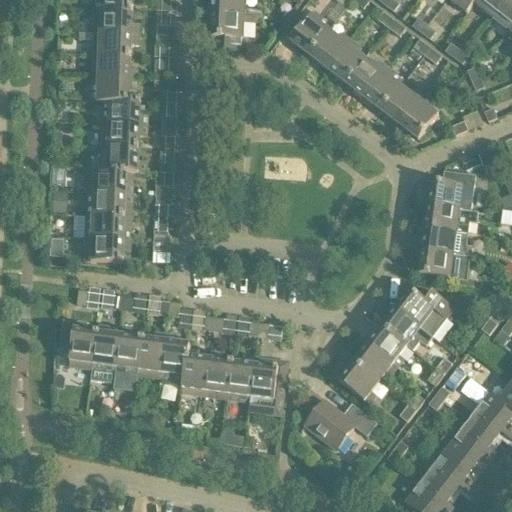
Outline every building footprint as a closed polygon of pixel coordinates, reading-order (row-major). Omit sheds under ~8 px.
[(140,0),(96,0),(96,13),(133,14),(133,2),(140,2),(140,0)] [(207,7),(206,18),(245,19),(244,26),(255,26),(255,12),(245,12),(245,0),(214,0),(214,7),(207,7)] [(370,5),(363,0),(355,0),(353,4),(364,13),(370,5)] [(386,8),(392,0),(391,0),(378,0),(377,2),(386,8)] [(400,7),(392,0),(386,8),(394,15),(400,7)] [(446,0),(468,17),(476,7),(474,6),(478,0),(446,0)] [(511,0),(478,0),(474,6),(476,7),(511,35),(511,0)] [(255,12),(255,26),(264,27),(265,13),(255,12)] [(133,14),(96,13),(95,36),(139,38),(140,27),(132,26),(133,14)] [(310,59),(329,34),(320,27),(323,22),(314,15),(291,44),(310,59)] [(389,32),(395,24),(384,15),(378,24),(389,32)] [(247,55),(248,41),(244,41),(244,26),(245,19),(206,18),(206,28),(213,29),(212,42),(218,42),(218,53),(247,55)] [(422,37),(428,28),(419,22),(413,30),(422,37)] [(406,33),(395,24),(389,32),(400,41),(406,33)] [(157,28),(157,38),(171,39),(171,29),(157,28)] [(428,28),(422,37),(430,43),(436,35),(428,28)] [(329,34),(310,59),(328,73),(351,43),(343,37),(339,42),(329,34)] [(95,36),(94,59),(131,60),(131,48),(139,48),(139,38),(95,36)] [(171,39),(157,38),(157,48),(170,49),(171,39)] [(452,47),(446,55),(454,61),(461,53),(465,47),(458,42),(453,48),(452,47)] [(351,43),(328,73),(346,87),(365,62),(356,55),(359,50),(351,43)] [(425,60),(431,52),(420,43),(414,51),(425,60)] [(442,60),(431,52),(425,60),(436,68),(442,60)] [(469,60),(461,53),(454,61),(463,68),(469,60)] [(94,59),(93,81),(137,83),(138,72),(131,72),(131,60),(94,59)] [(375,69),(365,62),(346,87),(364,101),(387,71),(378,64),(375,69)] [(387,71),(364,101),(382,115),(401,90),(392,82),(396,78),(387,71)] [(472,85),(481,81),(477,71),(468,74),(472,85)] [(156,74),(155,84),(169,84),(170,74),(156,74)] [(137,83),(93,81),(92,105),(104,106),(104,105),(129,106),(129,104),(130,94),(137,94),(137,83)] [(485,91),(481,81),(472,85),(476,95),(485,91)] [(169,84),(155,84),(155,94),(169,94),(169,84)] [(411,97),(401,90),(382,115),(400,129),(423,99),(415,92),(411,97)] [(432,106),(423,99),(400,129),(419,143),(438,118),(428,110),(432,106)] [(104,105),(104,106),(103,128),(148,129),(148,118),(141,118),(141,105),(129,104),(129,106),(104,105)] [(489,125),(498,121),(494,111),(485,115),(489,125)] [(467,123),(465,124),(452,129),(455,138),(468,133),(467,130),(481,124),(476,112),(465,117),(467,123)] [(163,130),(177,130),(177,120),(163,120),(163,130)] [(103,128),(102,150),(139,152),(140,140),(147,140),(148,129),(103,128)] [(177,130),(163,130),(162,140),(176,140),(177,130)] [(102,150),(101,172),(101,174),(127,175),(127,176),(146,176),(146,164),(139,164),(139,152),(102,150)] [(499,150),(479,158),(483,171),(504,163),(499,150)] [(175,176),(175,174),(175,166),(161,166),(161,176),(175,176)] [(89,172),(88,196),(133,198),(133,187),(126,187),(127,176),(127,175),(101,174),(101,172),(89,172)] [(471,214),(476,179),(444,174),(442,186),(431,185),(428,209),(465,213),(471,214)] [(156,198),(170,199),(170,189),(156,188),(156,198)] [(51,195),(51,216),(66,216),(66,195),(51,195)] [(133,198),(88,196),(87,219),(125,220),(125,208),(132,208),(133,198)] [(170,199),(156,198),(156,208),(170,209),(170,199)] [(465,213),(428,209),(425,231),(469,237),(470,226),(477,227),(479,215),(471,214),(465,213)] [(511,217),(503,216),(501,228),(511,229),(511,217)] [(87,219),(87,242),(131,243),(132,232),(124,232),(125,220),(87,219)] [(473,250),(467,249),(469,237),(425,231),(422,254),(459,258),(470,260),(471,260),(473,250)] [(155,234),(154,244),(168,244),(169,235),(155,234)] [(131,243),(87,242),(86,266),(123,267),(123,254),(131,254),(131,243)] [(63,244),(50,243),(50,260),(63,260),(63,244)] [(168,244),(154,244),(154,254),(168,254),(168,244)] [(422,254),(419,278),(466,284),(470,260),(459,258),(422,254)] [(410,293),(396,311),(431,339),(453,311),(433,295),(430,298),(421,291),(416,298),(410,293)] [(89,295),(79,293),(78,301),(77,308),(87,309),(89,295)] [(124,314),(125,300),(115,299),(114,312),(124,314)] [(135,301),(125,300),(124,314),(133,315),(135,301)] [(169,320),(171,306),(161,304),(159,318),(169,320)] [(181,307),(171,306),(169,320),(179,321),(181,307)] [(396,311),(381,330),(406,349),(413,354),(420,344),(426,349),(433,341),(431,340),(431,339),(396,311)] [(496,314),(481,333),(490,339),(504,321),(496,314)] [(213,335),(215,321),(205,319),(204,333),(213,335)] [(225,322),(215,321),(213,335),(223,336),(225,322)] [(87,327),(75,325),(63,324),(60,349),(72,351),(69,370),(93,373),(98,336),(86,334),(87,327)] [(259,340),(261,327),(251,325),(249,339),(259,340)] [(511,327),(508,325),(501,333),(509,340),(511,336),(511,327)] [(261,327),(259,340),(269,342),(271,328),(261,327)] [(93,373),(92,381),(114,384),(121,331),(111,330),(110,337),(98,336),(93,373)] [(406,349),(381,330),(367,348),(397,371),(403,362),(399,359),(406,349)] [(114,384),(114,391),(136,394),(138,379),(143,342),(131,340),(132,333),(121,331),(114,384)] [(155,343),(143,342),(138,379),(160,381),(167,337),(156,336),(155,343)] [(160,381),(183,384),(185,385),(188,360),(189,359),(190,348),(177,346),(178,339),(167,337),(160,381)] [(397,371),(367,348),(353,366),(378,385),(385,376),(390,379),(397,371)] [(185,385),(183,384),(181,396),(205,399),(211,355),(200,354),(199,361),(189,359),(188,360),(185,385)] [(211,355),(205,399),(228,402),(233,365),(221,364),(222,357),(211,355)] [(233,365),(228,402),(250,405),(256,361),(245,360),(245,367),(233,365)] [(250,405),(251,405),(250,414),(281,418),(282,404),(284,404),(288,372),(266,370),(267,362),(256,361),(250,405)] [(435,372),(444,378),(452,367),(444,361),(435,372)] [(378,385),(353,366),(339,385),(368,408),(375,398),(371,395),(378,385)] [(444,378),(435,372),(427,383),(435,389),(444,378)] [(54,379),(54,383),(64,385),(66,375),(54,373),(54,379)] [(456,373),(447,384),(455,391),(465,379),(456,373)] [(53,404),(53,407),(53,408),(65,409),(66,388),(54,387),(54,389),(53,404)] [(511,388),(500,403),(498,406),(511,416),(511,388)] [(436,400),(444,406),(450,397),(443,391),(436,400)] [(491,396),(448,452),(474,472),(482,461),(489,467),(496,458),(489,453),(501,437),(508,442),(511,437),(511,431),(508,428),(511,422),(511,416),(498,406),(500,403),(491,396)] [(408,408),(416,414),(424,403),(416,397),(408,408)] [(444,406),(436,400),(429,409),(437,415),(444,406)] [(366,440),(377,427),(351,407),(343,418),(324,404),(304,429),(336,454),(354,430),(366,440)] [(416,414),(408,408),(399,419),(407,425),(416,414)] [(401,444),(394,453),(402,459),(409,450),(401,444)] [(474,472),(448,452),(406,506),(412,511),(453,511),(447,507),(459,491),(467,496),(473,488),(466,482),(474,472)] [(402,459),(394,453),(387,461),(395,467),(402,459)] [(480,493),(475,500),(485,507),(488,503),(487,499),(480,493)] [(475,500),(474,502),(471,506),(477,511),(482,511),(485,507),(475,500)]
